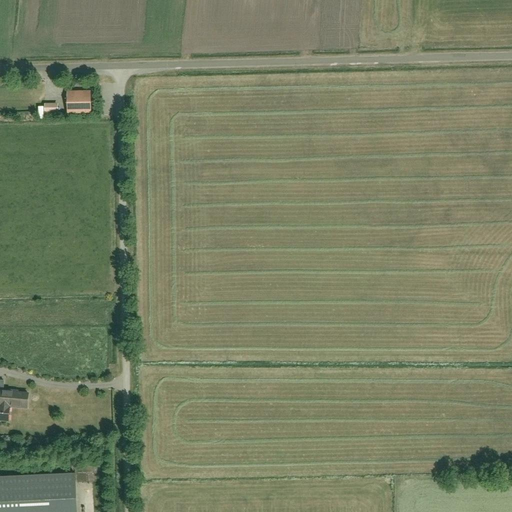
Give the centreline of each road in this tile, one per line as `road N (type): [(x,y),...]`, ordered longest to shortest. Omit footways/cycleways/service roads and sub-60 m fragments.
road 1 (unclassified): [(128,511),(120,66)]
road 2 (unclassified): [(120,66),(511,56)]
road 3 (unclassified): [(120,66),(0,69)]
